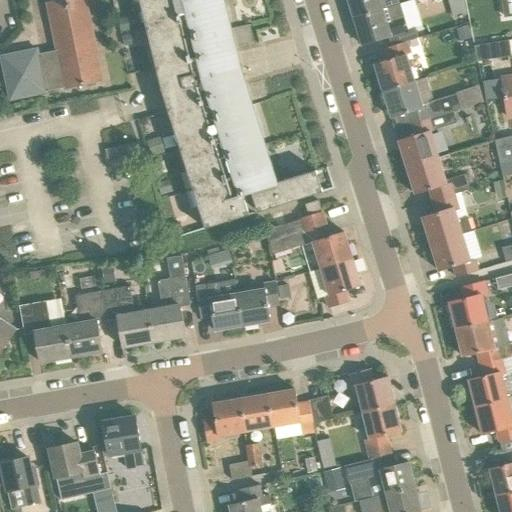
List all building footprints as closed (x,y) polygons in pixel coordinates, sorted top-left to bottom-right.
[(48,91),(65,87),(66,88),(103,81),(86,0),(61,0),(48,3),(58,50),(41,53),(39,47),(0,54),(0,55),(10,101),(48,93),(48,91)] [(240,67),(223,0),(140,0),(163,89),(206,228),(250,215),(244,195),(254,192),(260,212),(323,192),(317,170),(276,183),(240,67)] [(348,0),(355,19),(387,9),(384,0),(348,0)] [(511,0),(502,0),(505,17),(511,16),(511,0)] [(392,46),(409,41),(419,37),(416,27),(409,29),(402,5),(387,10),(387,9),(355,19),(363,45),(389,37),(392,46)] [(461,41),(474,37),(469,24),(457,28),(461,41)] [(511,40),(475,46),(478,61),(511,55),(511,40)] [(384,91),(416,81),(408,54),(412,53),(409,41),(392,46),(382,49),(386,61),(375,64),(384,91)] [(504,99),(511,97),(511,74),(501,76),(504,99)] [(433,117),(462,108),(457,93),(423,104),(416,81),(384,91),(392,118),(403,114),(406,126),(433,118),(433,117)] [(457,92),(457,93),(459,98),(460,101),(462,108),(485,101),(480,85),(457,92)] [(407,167),(440,157),(432,130),(436,129),(433,118),(406,126),(410,137),(399,140),(407,167)] [(511,136),(496,140),(501,163),(511,160),(511,136)] [(111,169),(141,162),(137,142),(106,149),(111,169)] [(434,201),(461,192),(470,189),(466,174),(448,180),(440,157),(407,167),(415,194),(430,189),(434,201)] [(511,160),(501,163),(504,176),(511,174),(511,160)] [(494,182),(498,199),(508,196),(504,180),(494,182)] [(437,212),(422,217),(431,244),(473,231),(461,192),(434,201),(437,212)] [(308,214),(322,210),(319,200),(305,204),(308,214)] [(310,272),(353,259),(345,232),(330,236),(323,212),(284,223),(284,225),(268,229),(274,254),(302,245),(310,272)] [(478,271),(478,270),(480,270),(477,259),(473,260),(464,234),(473,231),(431,244),(439,271),(454,266),(457,277),(478,271)] [(511,245),(503,247),(506,262),(511,260),(511,245)] [(186,336),(180,306),(191,304),(182,255),(167,257),(171,278),(159,280),(164,306),(148,309),(154,342),(186,336)] [(0,350),(1,351),(12,334),(16,328),(0,316),(0,270),(1,272),(6,264),(0,259),(0,350)] [(318,298),(326,296),(329,308),(350,301),(347,290),(362,286),(353,259),(310,272),(318,298)] [(102,266),(105,283),(117,281),(114,264),(102,266)] [(53,269),(30,272),(31,280),(42,278),(42,276),(54,274),(53,269)] [(511,286),(511,273),(496,278),(499,289),(511,286)] [(237,292),(238,292),(236,280),(196,286),(201,318),(213,316),(215,331),(242,326),(237,292)] [(280,304),(277,285),(276,281),(265,282),(266,287),(238,292),(237,292),(242,326),(271,321),(268,306),(280,304)] [(494,291),(486,293),(483,281),(462,287),(465,298),(450,302),(456,329),(497,319),(498,319),(501,318),(494,291)] [(280,297),(290,295),(288,284),(278,286),(280,297)] [(154,342),(148,309),(135,311),(130,286),(103,291),(108,319),(118,318),(124,347),(154,342)] [(98,321),(108,319),(103,291),(77,295),(81,321),(66,324),(72,357),(103,351),(98,321)] [(72,357),(66,324),(51,327),(46,301),(20,306),(26,335),(36,333),(41,362),(72,357)] [(497,319),(456,329),(463,356),(478,353),(481,364),(511,355),(511,343),(504,345),(498,319),(497,319)] [(484,376),(469,379),(475,406),(509,398),(511,397),(511,355),(481,364),(484,376)] [(389,376),(374,380),(371,369),(350,374),(352,385),(355,385),(362,412),(395,403),(389,376)] [(313,424),(310,402),(298,404),(296,389),(268,394),(273,428),(301,423),(302,427),(304,427),(304,430),(314,428),(313,424)] [(246,432),(273,428),(268,394),(241,398),(246,432)] [(333,420),(332,416),(329,397),(310,400),(310,402),(313,424),(333,420)] [(220,437),(246,432),(241,398),(213,403),(215,418),(204,420),(208,442),(220,440),(220,437)] [(511,409),(509,398),(475,406),(482,434),(493,431),(496,444),(511,439),(511,409)] [(387,435),(402,431),(395,403),(362,412),(369,439),(365,440),(365,441),(362,442),(366,456),(369,455),(370,460),(373,459),(378,457),(392,454),(387,435)] [(128,469),(144,466),(136,416),(103,422),(109,457),(114,456),(114,458),(125,456),(128,469)] [(102,445),(95,446),(93,447),(94,452),(80,455),(77,442),(50,448),(57,478),(73,474),(78,496),(87,494),(112,488),(102,445)] [(251,476),(253,476),(251,467),(265,464),(261,443),(246,446),(249,461),(251,476)] [(334,454),(321,457),(324,469),(336,466),(334,454)] [(42,502),(39,488),(34,468),(31,469),(28,457),(2,463),(8,492),(13,491),(23,488),(24,491),(28,506),(42,502)] [(306,459),(309,473),(318,471),(317,468),(317,464),(315,457),(306,459)] [(373,459),(370,460),(345,466),(349,483),(369,479),(373,498),(386,495),(416,487),(410,462),(381,469),(378,457),(373,459)] [(233,480),(251,476),(249,461),(230,464),(233,480)] [(498,496),(511,492),(511,463),(491,469),(498,496)] [(344,487),(340,469),(336,470),(323,473),(326,486),(328,491),(344,487)] [(263,511),(262,505),(272,503),(270,495),(264,496),(261,484),(239,490),(242,502),(230,505),(231,511),(263,511)] [(416,511),(422,511),(421,507),(416,487),(386,495),(389,504),(376,507),(377,511),(416,511)] [(511,511),(511,492),(498,496),(501,511),(511,511)]
